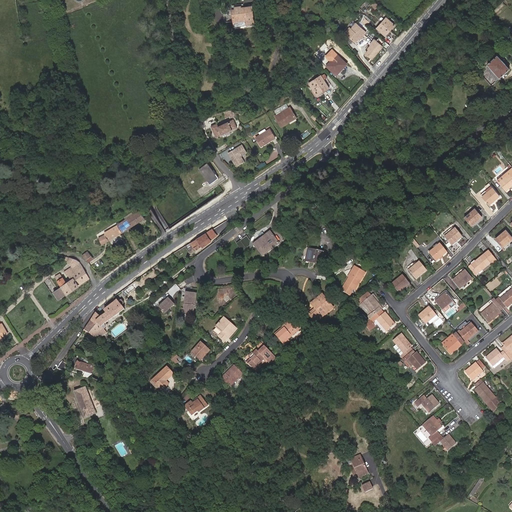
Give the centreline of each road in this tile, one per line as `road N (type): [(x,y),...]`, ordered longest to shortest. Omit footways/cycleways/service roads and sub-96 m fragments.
road 1 (tertiary): [(241,190),(112,276),(19,359)]
road 2 (tertiary): [(31,370),(105,294),(245,197)]
road 3 (residential): [(333,153),(197,266),(207,282),(287,274)]
road 4 (residential): [(172,0),(192,106),(214,157),(241,190)]
road 5 (residential): [(511,114),(423,164),(333,153)]
road 6 (residential): [(511,204),(398,310)]
road 7 (residential): [(287,274),(289,285),(204,374)]
road 8 (track): [(0,217),(80,259),(105,294)]
